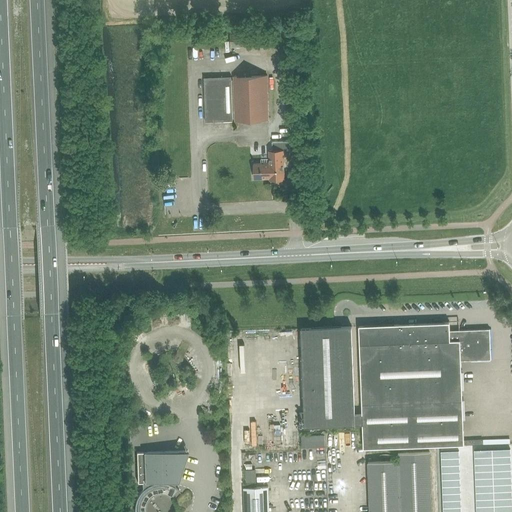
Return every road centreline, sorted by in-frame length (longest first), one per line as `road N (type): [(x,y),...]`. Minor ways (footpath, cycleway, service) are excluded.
road 1 (motorway): [(59,511),(36,0)]
road 2 (motorway): [(0,17),(21,511)]
road 3 (secondary): [(0,268),(408,251)]
road 4 (unknown): [(511,373),(501,331),(485,320),(391,328)]
